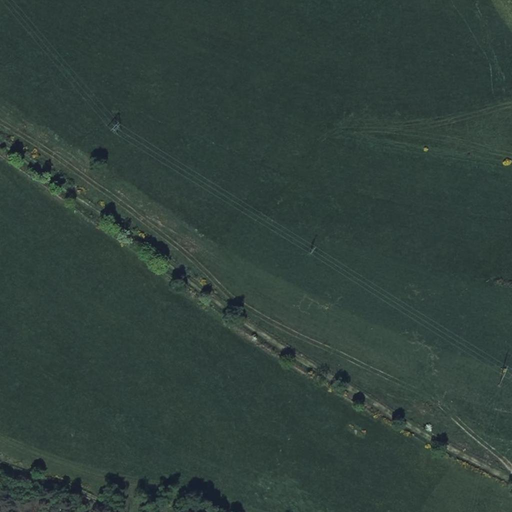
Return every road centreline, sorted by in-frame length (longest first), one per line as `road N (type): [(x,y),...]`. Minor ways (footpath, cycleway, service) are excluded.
road 1 (track): [(0,133),(383,406),(511,476)]
road 2 (track): [(0,446),(146,511)]
